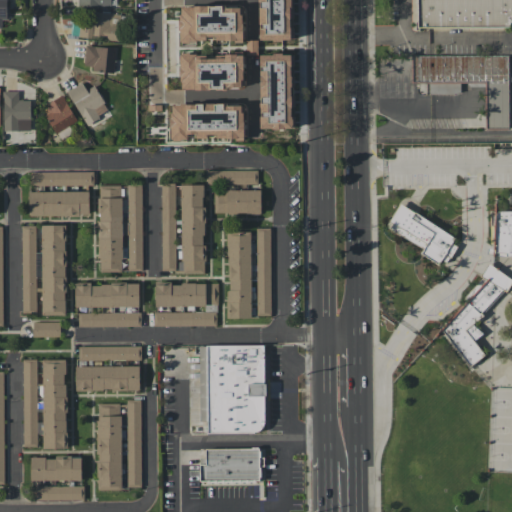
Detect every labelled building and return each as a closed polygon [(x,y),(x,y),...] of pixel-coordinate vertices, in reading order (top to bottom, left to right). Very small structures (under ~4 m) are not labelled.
[(257,0),(258,40),(292,40),(292,0),(257,0)] [(511,0),(511,35),(416,36),(415,0),(511,0)] [(179,7),(179,42),(242,41),(241,6),(179,7)] [(120,13),(92,13),(92,19),(79,19),(78,39),(119,40),(120,13)] [(114,72),(115,47),(85,46),(84,65),(92,66),(92,72),(114,72)] [(258,54),(260,129),(294,128),(292,54),(258,54)] [(180,89),(243,88),(243,55),(179,55),(180,89)] [(413,58),(510,57),(511,132),(487,133),(486,85),(413,85),(413,58)] [(85,90),(82,82),(67,90),(84,124),(108,112),(94,85),(85,90)] [(31,130),(30,100),(18,100),(18,90),(3,91),(4,131),(31,130)] [(75,122),(63,95),(45,103),(49,112),(45,113),(54,132),(75,122)] [(243,137),(243,104),(170,104),(170,141),(188,140),(188,138),(243,137)] [(257,170),(207,171),(207,185),(257,184),(257,170)] [(93,171),(30,172),(31,186),(93,185),(93,171)] [(176,270),(174,184),(160,185),(162,270),(176,270)] [(204,184),(181,184),(181,273),(204,273),(204,184)] [(142,271),(141,185),(127,186),(127,219),(121,220),(121,185),(98,185),(99,272),(121,272),(120,262),(127,262),(127,271),(142,271)] [(260,191),(214,190),(213,213),(260,214),(260,191)] [(88,216),(89,192),(28,191),(28,215),(88,216)] [(459,236),(397,205),(385,228),(424,247),(421,253),(445,265),(459,236)] [(511,211),(496,211),(494,255),(511,256),(511,211)] [(22,312),(36,312),(34,225),(21,226),(22,312)] [(41,225),(42,315),(66,315),(65,225),(41,225)] [(257,316),(271,315),(270,228),(256,228),(257,316)] [(250,232),(226,232),(227,318),(251,318),(250,232)] [(471,324),(502,290),(505,288),(511,282),(490,262),(480,273),(483,277),(468,294),(463,296),(466,302),(440,330),(451,340),(455,347),(460,351),(465,359),(470,364),(484,356),(475,340),(481,333),(471,324)] [(75,307),(139,306),(138,283),(74,284),(75,307)] [(155,283),(155,306),(218,305),(217,283),(155,283)] [(140,326),(140,312),(77,313),(78,327),(140,326)] [(153,312),(154,326),(216,325),(215,312),(153,312)] [(33,322),(32,337),(59,337),(59,322),(33,322)] [(141,360),(140,346),(78,346),(78,360),(141,360)] [(267,347),(267,434),(204,435),(203,348),(267,347)] [(22,446),(36,447),(37,359),(23,359),(22,446)] [(66,448),(65,359),(41,360),(43,449),(66,448)] [(75,390),(139,390),(139,366),(75,366),(75,390)] [(140,399),(126,399),(127,487),(141,487),(140,399)] [(121,490),(120,403),(97,403),(97,490),(121,490)] [(199,453),(262,452),(263,483),(200,484),(199,453)] [(31,457),(31,481),(81,480),(81,457),(31,457)] [(83,486),(34,486),(34,500),(83,500),(83,486)]
